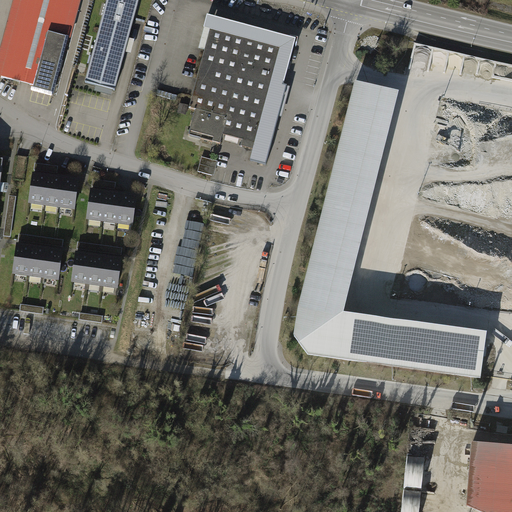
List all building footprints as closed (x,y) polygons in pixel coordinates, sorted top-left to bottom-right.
[(15,0),(0,57),(0,79),(53,94),(61,65),(67,41),(73,43),(84,0),(15,0)] [(139,0),(107,0),(86,82),(115,90),(139,0)] [(298,49),(207,24),(199,51),(207,53),(198,84),(191,112),(196,113),(190,139),(222,148),(224,138),(244,143),(242,150),(266,156),(267,150),(271,151),(277,127),(261,123),(271,87),(286,91),(298,49)] [(367,90),(355,87),(297,314),(295,343),(310,360),(483,383),(487,337),(344,318),(400,98),(367,90)] [(23,160),(18,159),(15,181),(25,183),(28,161),(23,160)] [(219,163),(203,159),(199,174),(215,178),(219,163)] [(59,169),(36,167),(35,174),(58,177),(59,169)] [(49,179),(33,177),(29,208),(44,210),(49,179)] [(64,181),(49,179),(44,210),(60,212),(64,181)] [(80,183),(64,181),(60,212),(75,214),(80,183)] [(116,186),(94,183),(93,190),(115,193),(116,186)] [(107,195),(91,193),(87,224),(102,226),(107,195)] [(122,197),(107,195),(102,226),(118,228),(122,197)] [(10,237),(16,197),(10,196),(4,236),(10,237)] [(138,199),(122,197),(118,228),(133,231),(138,199)] [(19,241),(62,247),(63,241),(20,234),(19,241)] [(32,246),(17,244),(12,273),(28,275),(32,246)] [(48,248),(32,246),(28,275),(43,277),(48,248)] [(78,253),(122,259),(123,252),(79,246),(78,253)] [(63,251),(48,248),(43,277),(59,280),(63,251)] [(92,258),(77,255),(72,287),(88,289),(92,258)] [(108,260),(92,258),(88,289),(103,291),(108,260)] [(123,262),(108,260),(103,291),(119,293),(123,262)] [(44,308),(21,305),(20,312),(43,315),(44,308)] [(104,318),(81,315),(80,322),(103,325),(104,318)] [(471,511),(511,511),(511,449),(472,447),(467,510),(471,511)] [(420,511),(426,459),(409,457),(402,511),(420,511)]
